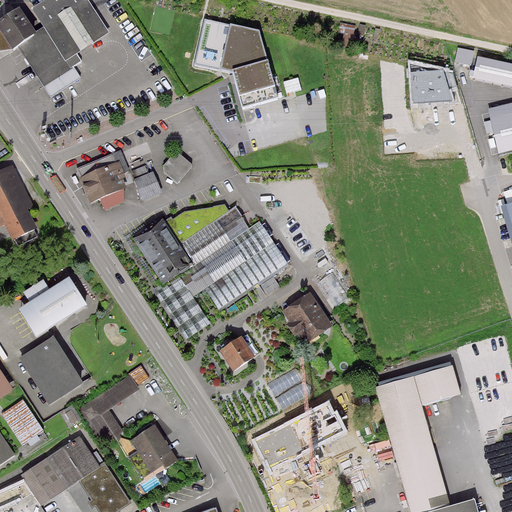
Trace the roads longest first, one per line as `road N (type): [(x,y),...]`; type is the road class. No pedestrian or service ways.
road 1 (primary): [(39,167),(208,422),(255,511)]
road 2 (residential): [(39,167),(197,99)]
